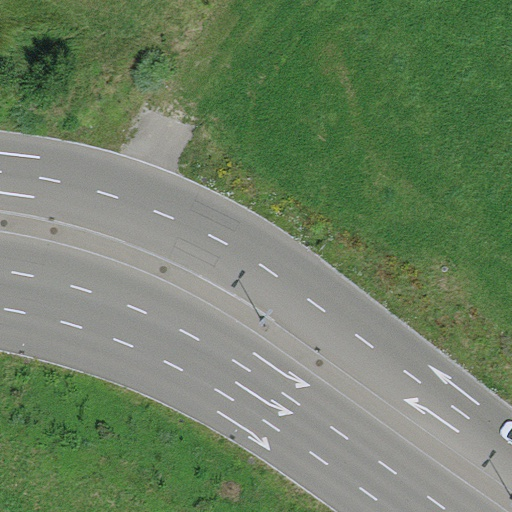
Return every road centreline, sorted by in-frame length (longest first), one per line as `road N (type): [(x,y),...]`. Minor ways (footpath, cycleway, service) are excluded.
road 1 (unclassified): [(511,448),(318,296),(214,234),(131,195),(0,169)]
road 2 (unclassified): [(0,285),(77,298),(172,340),(430,511)]
road 3 (unknown): [(131,195),(269,0)]
